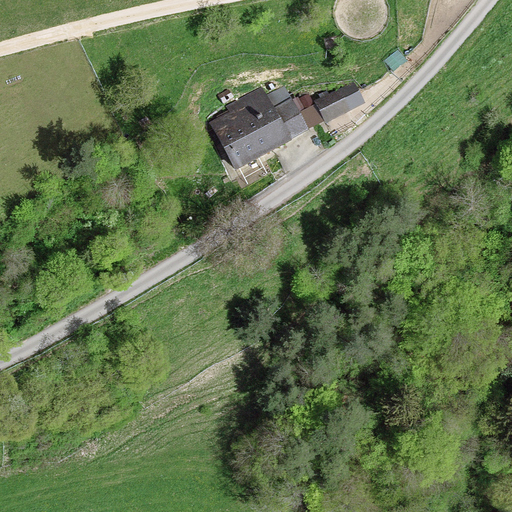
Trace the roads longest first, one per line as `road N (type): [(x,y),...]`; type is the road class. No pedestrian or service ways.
road 1 (residential): [(488,0),(439,60),(292,187),(0,360)]
road 2 (track): [(0,45),(200,0)]
